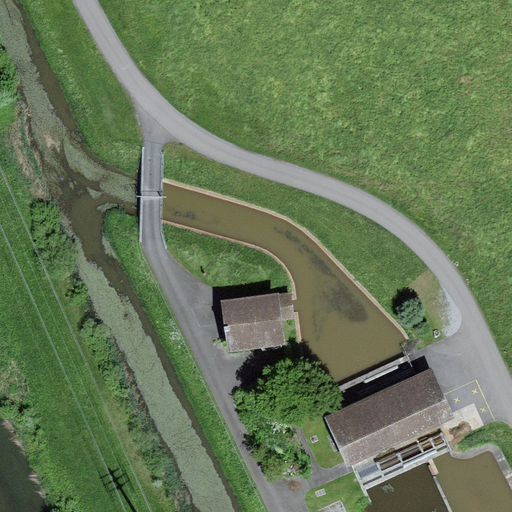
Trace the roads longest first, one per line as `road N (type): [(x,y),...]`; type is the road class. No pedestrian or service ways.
road 1 (track): [(86,0),(117,61),(202,144),(329,188),(380,213),(427,250),(464,300),(511,400)]
road 2 (track): [(161,110),(151,241),(274,511)]
